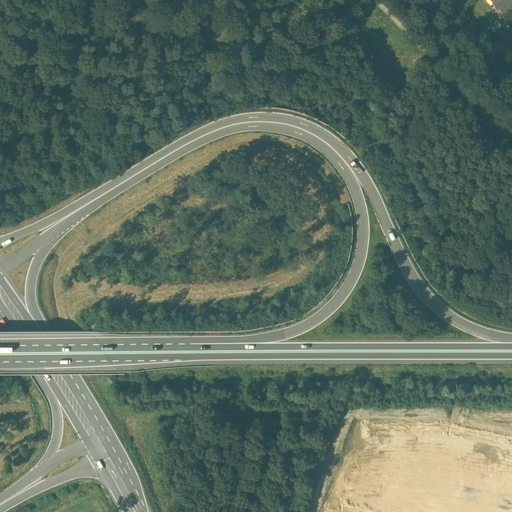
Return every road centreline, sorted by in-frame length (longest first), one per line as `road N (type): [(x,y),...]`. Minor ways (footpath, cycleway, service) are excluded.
road 1 (trunk): [(51,236),(131,179),(231,128),(293,130),(338,161),(362,231),(359,259),(333,306),(271,335),(170,344)]
road 2 (trunk): [(511,335),(465,323),(427,295),(347,154),(281,117),(210,126),(0,242)]
road 3 (trunk): [(0,355),(511,356)]
road 4 (trunk): [(511,343),(170,344)]
road 5 (trunk): [(170,344),(0,344)]
road 6 (trunk): [(43,352),(31,290),(51,236)]
